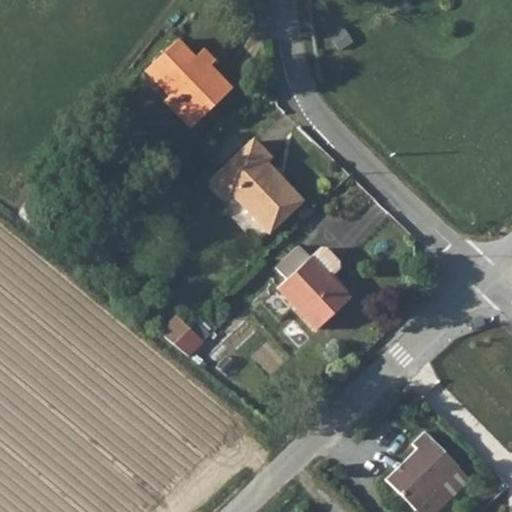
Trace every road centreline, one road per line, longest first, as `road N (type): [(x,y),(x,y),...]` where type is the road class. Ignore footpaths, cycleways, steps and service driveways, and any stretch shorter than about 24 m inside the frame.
road 1 (unclassified): [(281,0),(298,80),(323,126),(484,276)]
road 2 (unclassified): [(241,511),(484,276)]
